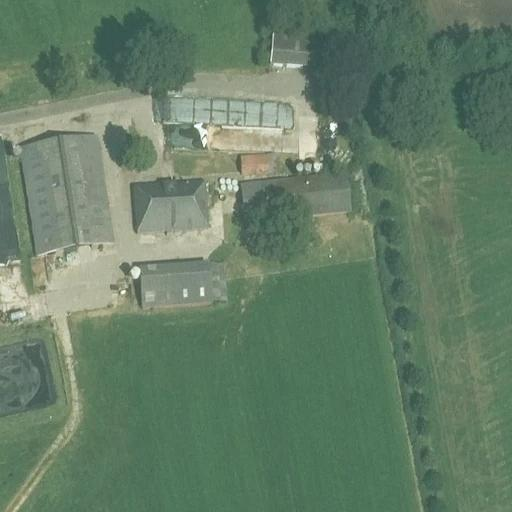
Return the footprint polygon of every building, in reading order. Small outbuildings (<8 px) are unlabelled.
[(278,68),(313,69),(313,57),(278,56),(278,68)] [(198,128),(198,104),(166,105),(166,128),(198,128)] [(36,256),(113,244),(96,138),(20,150),(36,256)] [(240,175),(267,175),(266,156),(240,156),(240,175)] [(245,223),(349,212),(345,175),(241,186),(245,223)] [(136,235),(208,230),(205,182),(132,186),(136,235)] [(0,264),(21,264),(21,187),(0,186),(0,264)] [(223,264),(209,265),(209,264),(138,270),(141,310),(212,306),(212,304),(226,304),(223,264)]
